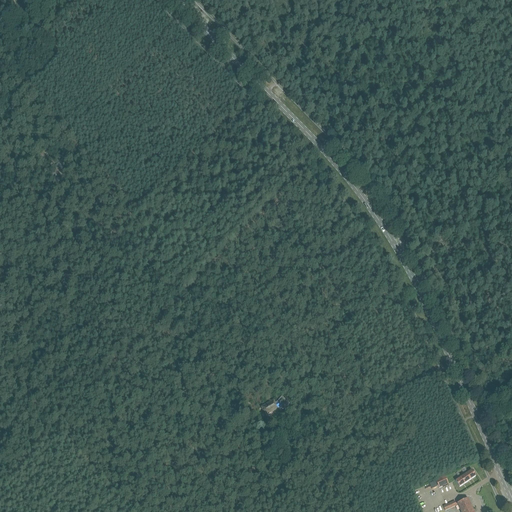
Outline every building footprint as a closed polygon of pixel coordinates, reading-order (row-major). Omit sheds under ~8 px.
[(60,171),(64,168),(59,162),(55,166),(60,171)] [(262,408),(264,410),(266,415),(282,406),(284,407),(287,404),(282,399),(279,403),(275,405),(273,401),(262,408)] [(466,474),(470,480),(476,476),(472,470),(466,474)] [(465,484),(470,480),(466,474),(461,478),(465,484)] [(445,477),(436,481),(439,489),(449,485),(445,477)] [(465,484),(461,478),(455,481),(459,487),(465,484)] [(473,511),(468,499),(457,504),(456,504),(455,502),(443,507),(445,511),(458,505),(460,511),(473,511)]
